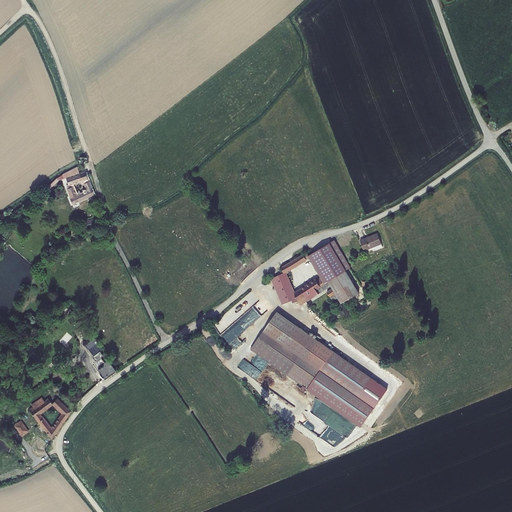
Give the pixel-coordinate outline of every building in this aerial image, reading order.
[(57,178),(58,180),(65,177),(79,172),(77,167),(63,174),(63,176),(57,178)] [(68,188),(67,188),(71,197),(73,196),(74,197),(76,196),(78,201),(94,194),(91,189),(85,172),(80,174),(79,172),(65,177),(68,184),(66,185),(68,188)] [(101,236),(99,232),(89,237),(91,241),(101,236)] [(384,247),(378,233),(361,240),(365,250),(373,247),(375,251),(384,247)] [(351,268),(335,241),(309,255),(310,258),(322,277),(325,283),(329,281),(331,285),(341,302),(359,292),(346,270),(351,268)] [(304,255),(304,254),(282,267),(284,273),(286,272),(287,274),(289,272),(288,271),(310,258),(309,255),(307,253),(304,255)] [(287,274),(286,272),(284,273),(272,278),(284,307),(298,301),(295,293),(287,274)] [(325,283),(322,277),(295,293),(298,301),(301,305),(331,285),(329,281),(325,283)] [(278,311),(252,348),(355,421),(381,384),(278,311)] [(101,349),(95,340),(88,345),(93,353),(101,349)] [(244,359),(238,366),(257,379),(269,362),(262,357),(259,361),(256,359),(252,365),(244,359)] [(104,365),(98,369),(104,379),(116,371),(109,361),(106,360),(104,362),(104,364),(104,365)] [(45,401),(42,398),(31,405),(33,407),(29,410),(35,417),(40,413),(52,404),(48,399),(45,401)] [(57,398),(54,401),(52,404),(62,413),(66,418),(71,411),(57,398)] [(52,438),(64,421),(59,417),(52,428),(42,416),(37,420),(52,438)] [(29,430),(21,421),(11,429),(18,438),(22,435),(29,430)]
